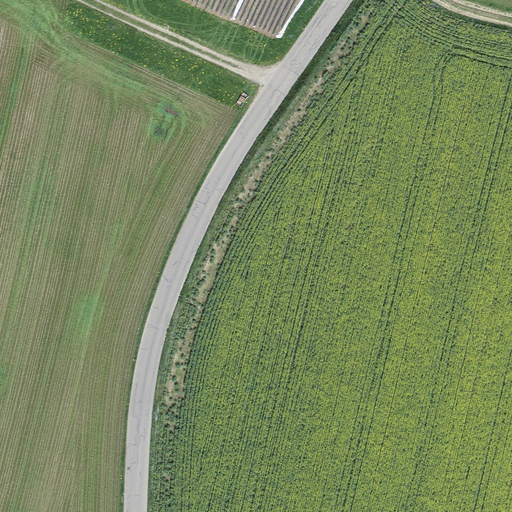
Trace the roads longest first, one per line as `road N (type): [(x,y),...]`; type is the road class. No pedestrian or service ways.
road 1 (unclassified): [(339,0),(244,132),(171,279),(147,357),(133,511)]
road 2 (track): [(279,83),(91,0)]
